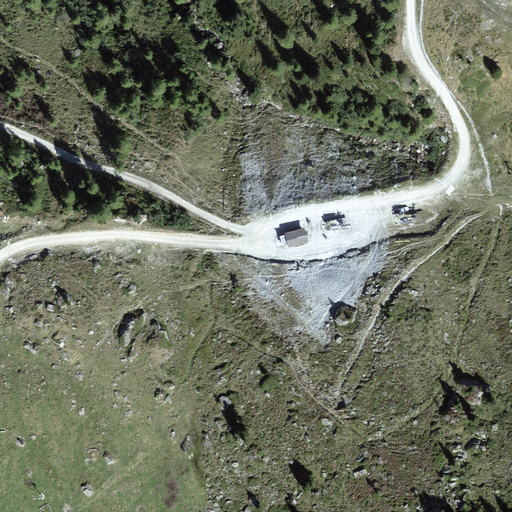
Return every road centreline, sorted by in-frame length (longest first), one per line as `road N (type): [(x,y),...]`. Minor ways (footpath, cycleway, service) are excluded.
road 1 (track): [(413,0),(414,56),(455,113),(466,147),(461,173),(439,187),(279,220),(228,246),(73,236),(0,258)]
road 2 (track): [(252,233),(0,126)]
